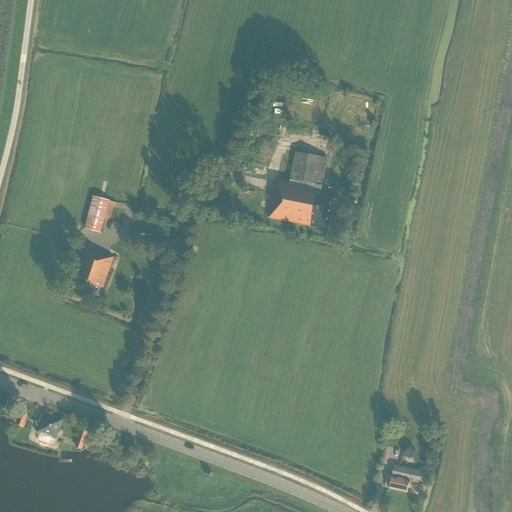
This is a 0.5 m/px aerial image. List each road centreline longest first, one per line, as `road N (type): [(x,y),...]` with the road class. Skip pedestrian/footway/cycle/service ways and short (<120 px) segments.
road 1 (tertiary): [(343,511),(0,380)]
road 2 (unclassified): [(0,178),(32,0)]
